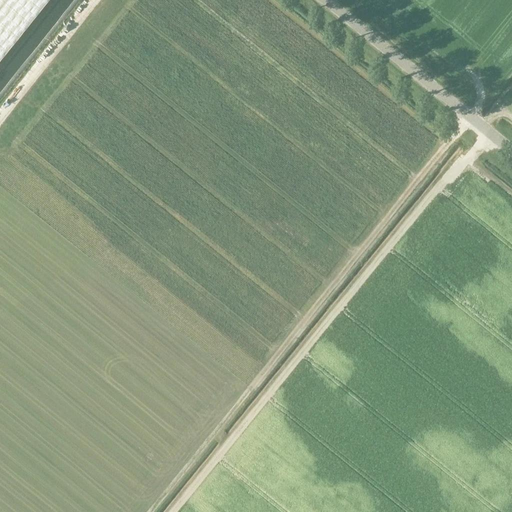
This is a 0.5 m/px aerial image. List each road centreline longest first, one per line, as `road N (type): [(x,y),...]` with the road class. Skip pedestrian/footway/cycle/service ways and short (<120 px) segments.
road 1 (unknown): [(479,125),(270,386)]
road 2 (secondary): [(511,152),(324,0)]
